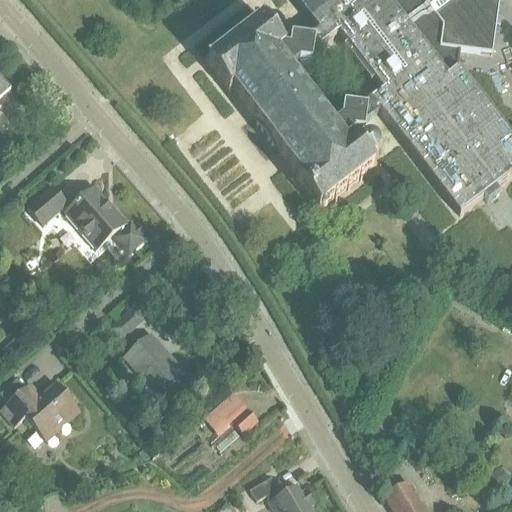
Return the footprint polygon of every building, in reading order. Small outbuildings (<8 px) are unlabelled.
[(291,0),(318,34),(302,46),(277,43),(263,25),(263,22),(261,21),(260,26),(208,65),(204,65),(204,68),(207,68),(227,93),(227,97),(229,97),(229,94),(231,93),(256,126),(254,128),(272,150),(273,149),(299,182),(297,184),(293,183),(293,186),(297,186),(316,211),(316,215),(320,216),(324,216),(324,213),(326,212),(323,209),(372,173),(375,173),(375,171),(372,171),(368,167),(373,163),(372,162),(374,160),(375,158),(376,156),(376,154),(376,151),(375,149),(373,147),(371,146),(370,145),(368,144),(366,145),(363,146),(360,147),(360,146),(355,150),(352,146),(352,142),(351,142),(352,140),(362,141),(364,127),(364,126),(379,114),(459,219),(483,201),(487,206),(499,197),(495,192),(511,178),(511,141),(458,71),(460,54),(492,58),(499,0),(291,0)] [(0,114),(14,130),(28,118),(9,95),(10,94),(0,81),(0,114)] [(43,230),(67,209),(51,191),(27,212),(43,230)] [(127,230),(125,228),(126,227),(95,191),(64,218),(95,254),(112,239),(114,241),(113,241),(128,258),(133,253),(138,253),(139,249),(144,244),(130,227),(127,230)] [(134,313),(120,325),(111,333),(119,342),(128,334),(142,322),(134,313)] [(511,330),(507,328),(503,335),(511,340),(511,330)] [(152,404),(182,377),(151,341),(126,362),(148,386),(142,391),(152,404)] [(26,392),(0,413),(0,414),(14,431),(25,422),(44,444),(79,414),(56,388),(41,401),(35,402),(26,392)] [(242,439),(256,426),(246,415),(232,428),(242,439)] [(500,469),(490,480),(501,491),(511,481),(500,469)] [(308,511),(314,507),(306,494),(300,497),(296,490),(280,499),(277,494),(278,493),(271,482),(249,495),(256,506),(266,500),(269,506),(268,506),(271,511),(308,511)] [(389,511),(422,511),(408,488),(384,502),(389,511)]
